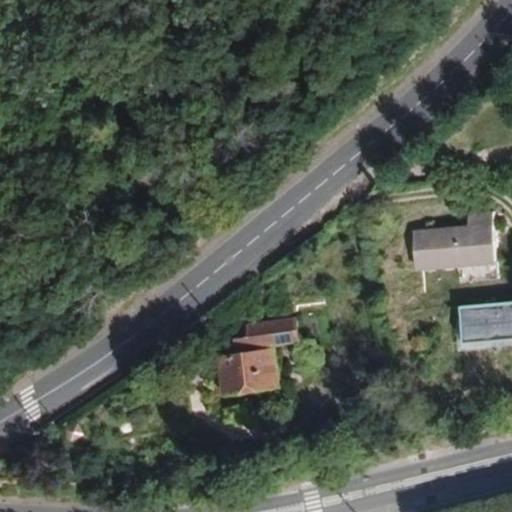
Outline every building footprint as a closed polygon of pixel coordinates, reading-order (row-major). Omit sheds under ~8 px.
[(506,141),(502,115),(447,124),(450,150),(506,141)] [(471,226),(416,231),(419,269),(499,262),(496,212),(471,214),(471,226)] [(511,301),(466,305),(469,340),(511,336),(511,301)] [(282,389),(276,345),(301,343),(299,320),(254,325),(254,337),(249,337),(240,350),(246,349),(246,354),(222,358),(227,396),(282,389)] [(240,350),(249,337),(239,339),(240,350)]
